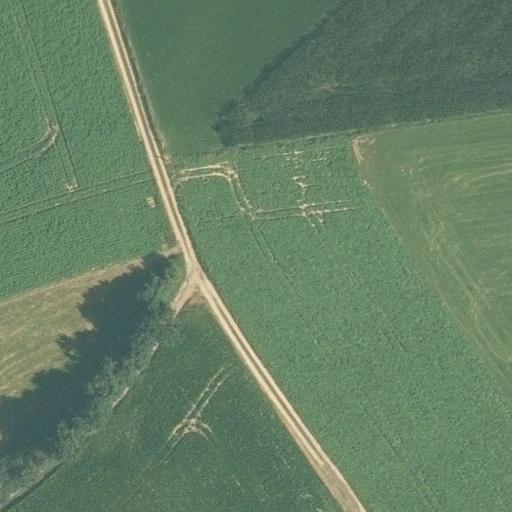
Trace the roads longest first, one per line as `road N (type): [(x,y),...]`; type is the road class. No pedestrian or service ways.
road 1 (track): [(196,280),(82,443),(0,511)]
road 2 (track): [(101,0),(196,280)]
road 3 (track): [(196,280),(357,511)]
